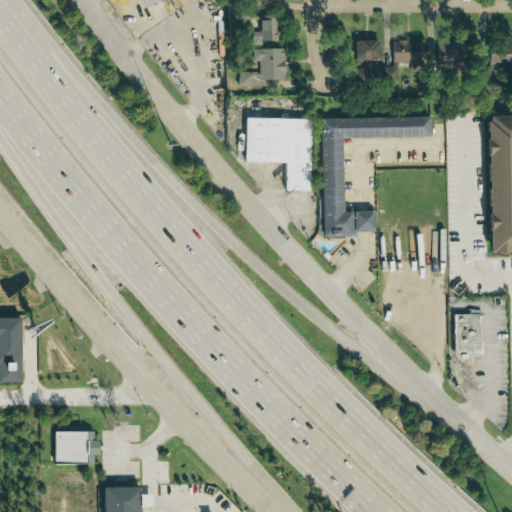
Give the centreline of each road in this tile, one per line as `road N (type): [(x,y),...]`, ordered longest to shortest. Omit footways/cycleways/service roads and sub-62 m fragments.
road 1 (motorway): [(447,511),(364,443),(257,332),(0,0)]
road 2 (motorway): [(482,444),(352,351),(202,216),(2,0)]
road 3 (secondary): [(511,469),(299,262),(78,0)]
road 4 (motorway): [(0,75),(176,308),(319,472),(367,511)]
road 5 (motorway): [(0,131),(69,236),(297,511)]
road 6 (secondary): [(0,212),(268,511)]
road 7 (residential): [(312,4),(511,4)]
